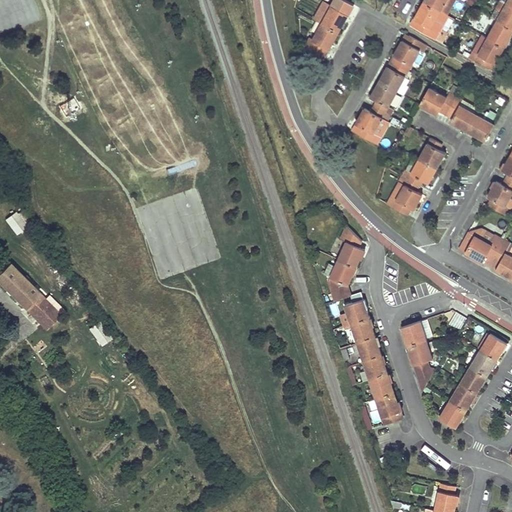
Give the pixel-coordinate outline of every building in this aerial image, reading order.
[(340,20),(342,17),(344,13),(348,15),(351,10),(353,5),(343,0),(335,0),(321,24),(338,33),(344,22),(340,20)] [(428,0),(427,4),(446,15),(454,0),(428,0)] [(511,6),(501,0),(491,17),(497,21),(510,28),(511,25),(511,6)] [(427,4),(424,2),(418,13),(421,14),(417,21),(414,19),(410,26),(434,39),(438,32),(439,30),(447,16),(446,15),(427,4)] [(497,21),(487,38),(501,45),(505,38),(508,40),(511,32),(511,28),(510,28),(497,21)] [(316,34),(321,25),(316,22),(311,31),(316,34)] [(332,44),(338,33),(321,24),(321,25),(316,34),(312,41),(310,40),(304,49),(323,60),(326,55),(329,50),(325,48),(329,42),(332,44)] [(447,34),(439,30),(438,32),(434,39),(442,43),(447,34)] [(400,59),(397,64),(408,71),(420,51),(423,52),(425,49),(427,46),(406,34),(402,40),(397,48),(393,56),(400,59)] [(504,47),(501,45),(487,38),(481,34),(468,57),(475,61),(488,68),(491,62),(495,64),(497,59),(504,47)] [(379,82),(397,92),(405,78),(408,71),(397,64),(393,71),(387,67),(386,70),(379,82)] [(405,86),(409,80),(405,78),(397,92),(403,95),(407,86),(405,86)] [(388,107),(397,92),(379,82),(374,91),(370,97),(376,101),(373,106),(385,113),(390,116),(394,110),(388,107)] [(447,98),(429,88),(420,105),(430,110),(431,111),(433,107),(435,108),(434,110),(439,112),(446,115),(457,96),(458,94),(451,90),(447,98)] [(464,124),(470,127),(477,115),(475,114),(478,108),(457,96),(446,115),(453,119),(451,122),(453,123),(461,128),(464,124)] [(385,113),(373,106),(370,112),(364,108),(362,112),(356,124),(352,131),(377,145),(389,122),(387,121),(382,118),(385,113)] [(382,118),(387,121),(390,116),(385,113),(382,118)] [(470,127),(470,128),(476,131),(474,135),(485,141),(494,125),(477,115),(470,127)] [(442,144),(431,138),(419,159),(437,169),(445,154),(439,150),(442,144)] [(511,156),(507,163),(502,171),(508,174),(505,180),(511,183),(511,156)] [(429,182),(437,169),(419,159),(411,174),(405,171),(402,177),(403,178),(407,180),(419,186),(422,180),(428,184),(429,182)] [(403,178),(390,201),(393,207),(407,180),(403,178)] [(411,208),(412,209),(414,210),(417,204),(422,195),(416,191),(419,186),(407,180),(393,207),(407,215),(411,208)] [(511,183),(505,180),(502,186),(496,182),(495,185),(488,197),(491,199),(487,206),(506,217),(510,209),(504,207),(509,198),(511,192),(511,183)] [(18,236),(28,227),(16,211),(5,220),(18,236)] [(340,240),(346,243),(341,253),(338,261),(351,267),(355,269),(359,261),(360,257),(357,256),(360,249),(358,248),(361,241),(347,225),(344,230),(340,240)] [(485,258),(492,262),(502,244),(481,233),(479,233),(477,238),(475,237),(471,243),(464,240),(459,250),(465,253),(477,259),(477,258),(480,260),(483,262),(485,258)] [(475,237),(468,233),(464,240),(471,243),(475,237)] [(341,253),(346,243),(340,240),(335,238),(330,248),(341,253)] [(511,278),(511,250),(502,244),(492,262),(499,266),(497,269),(502,272),(504,273),(504,274),(511,278)] [(0,272),(10,263),(4,258),(0,261),(0,272)] [(353,275),(351,274),(349,273),(351,267),(338,261),(335,267),(330,277),(328,282),(334,301),(351,296),(347,286),(351,278),(353,275)] [(0,272),(0,282),(10,293),(25,307),(40,293),(10,263),(0,272)] [(329,264),(324,275),(330,277),(335,267),(329,264)] [(39,321),(53,306),(40,293),(25,307),(39,321)] [(362,309),(359,302),(346,306),(353,325),(366,321),(370,319),(366,309),(366,308),(362,309)] [(467,320),(456,314),(451,324),(461,329),(467,320)] [(428,320),(421,322),(427,340),(434,338),(428,320)] [(368,328),(366,321),(353,325),(348,326),(354,345),(359,344),(372,340),(376,338),(373,329),(372,326),(368,328)] [(102,347),(113,339),(101,322),(89,330),(102,347)] [(409,334),(407,334),(405,335),(406,336),(409,347),(427,340),(421,322),(407,326),(409,334)] [(480,352),(493,359),(496,361),(501,353),(502,351),(499,349),(503,342),(491,334),(480,352)] [(382,357),(379,345),(374,347),(372,340),(359,344),(365,362),(378,358),(382,357)] [(426,387),(436,370),(430,367),(428,361),(433,360),(427,340),(409,347),(413,358),(417,357),(419,364),(415,365),(416,369),(423,391),(426,387)] [(489,365),(493,359),(480,352),(471,368),(483,376),(487,378),(491,370),(493,367),(489,365)] [(380,365),(378,358),(365,362),(371,381),(384,376),(388,375),(386,367),(385,364),(380,365)] [(53,364),(56,367),(59,369),(63,365),(57,360),(53,364)] [(479,382),(483,376),(471,368),(461,385),(473,392),(476,394),(481,387),(482,384),(481,383),(479,382)] [(387,384),(384,376),(371,381),(377,400),(395,394),(391,383),(391,382),(387,384)] [(469,399),(473,392),(461,385),(450,402),(466,412),(471,403),(473,401),(469,399)] [(399,405),(395,394),(377,400),(380,408),(384,418),(386,425),(403,419),(401,412),(397,413),(394,407),(399,405)] [(377,400),(368,403),(371,411),(380,408),(377,400)] [(460,422),(466,412),(450,402),(440,418),(453,426),(456,420),(460,422)] [(365,404),(360,406),(364,417),(368,415),(365,404)] [(368,415),(364,417),(368,431),(373,430),(368,415)] [(435,510),(443,511),(455,511),(457,505),(459,495),(456,495),(457,487),(441,483),(435,510)]
